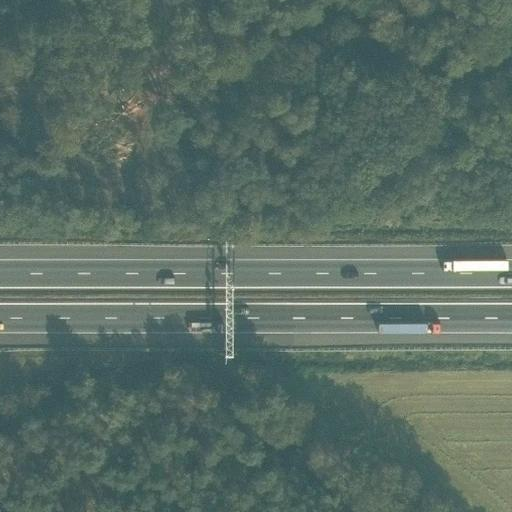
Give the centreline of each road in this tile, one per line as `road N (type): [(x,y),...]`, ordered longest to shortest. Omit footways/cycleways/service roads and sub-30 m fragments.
road 1 (motorway): [(0,319),(511,319)]
road 2 (motorway): [(511,275),(0,275)]
road 3 (track): [(182,0),(167,45),(147,70),(117,87),(0,92)]
